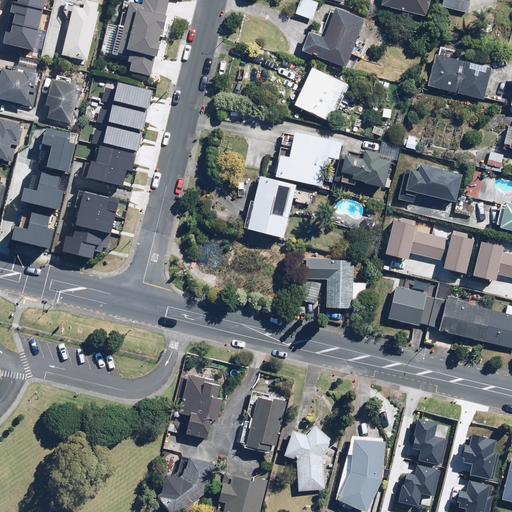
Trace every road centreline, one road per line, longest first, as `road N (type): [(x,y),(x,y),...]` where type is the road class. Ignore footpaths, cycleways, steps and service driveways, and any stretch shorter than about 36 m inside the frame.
road 1 (tertiary): [(138,303),(511,393)]
road 2 (residential): [(210,0),(138,303)]
road 3 (tertiary): [(0,271),(138,303)]
